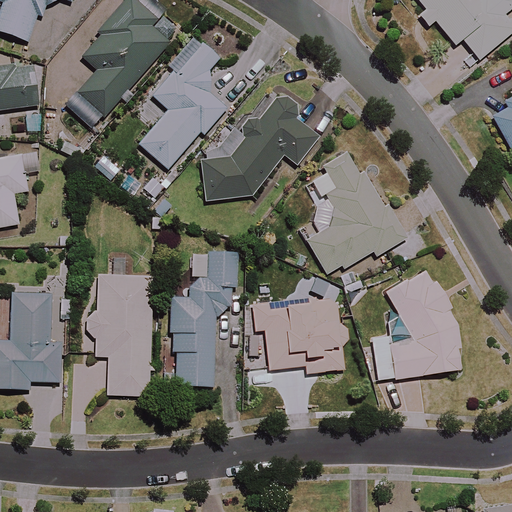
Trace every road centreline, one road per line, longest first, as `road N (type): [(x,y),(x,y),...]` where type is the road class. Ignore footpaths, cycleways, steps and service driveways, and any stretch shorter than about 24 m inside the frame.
road 1 (residential): [(511,442),(313,445),(133,467),(0,461)]
road 2 (residential): [(511,287),(414,123),(363,66),(304,19)]
